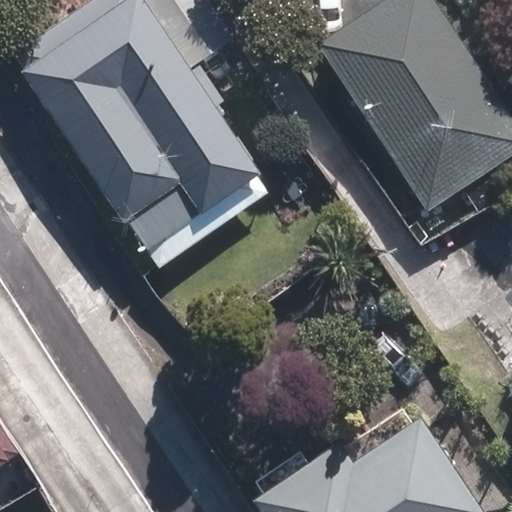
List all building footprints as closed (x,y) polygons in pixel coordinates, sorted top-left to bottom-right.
[(84,0),(0,55),(0,60),(111,229),(117,225),(151,272),(262,195),(241,165),(247,159),(229,140),(204,113),(215,106),(189,67),(226,43),(197,0),(84,0)] [(412,0),(381,0),(302,54),(417,220),(511,154),(511,143),(476,91),(501,74),(472,32),(447,49),(412,0)] [(511,419),(511,444),(508,448),(511,453),(511,378),(493,392),(511,419)] [(327,448),(251,499),(259,511),(470,511),(410,421),(340,468),(327,448)] [(0,443),(0,464),(9,458),(0,443)]
